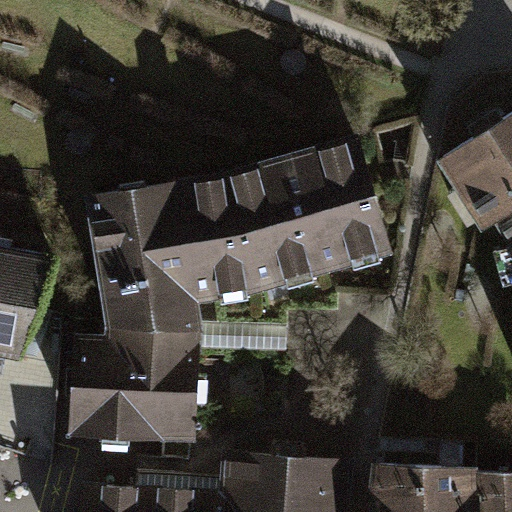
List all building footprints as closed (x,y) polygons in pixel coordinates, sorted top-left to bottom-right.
[(482,220),(494,212),(511,200),(511,109),(441,154),(482,220)] [(107,334),(76,333),(70,424),(192,431),(191,398),(177,398),(176,373),(195,374),(195,319),(192,293),(220,288),(218,273),(241,269),(243,284),(285,275),(281,258),(304,251),(308,267),(352,256),(348,238),(370,232),(376,249),(386,245),(354,131),(218,173),(148,183),(147,201),(122,205),(120,188),(89,195),(108,309),(107,334)] [(511,200),(494,212),(510,241),(511,246),(511,200)] [(0,247),(0,351),(12,354),(46,255),(0,247)] [(225,494),(88,482),(82,511),(342,511),(349,460),(226,450),(225,494)] [(474,466),(376,462),(370,511),(511,511),(511,471),(474,469),(474,466)]
